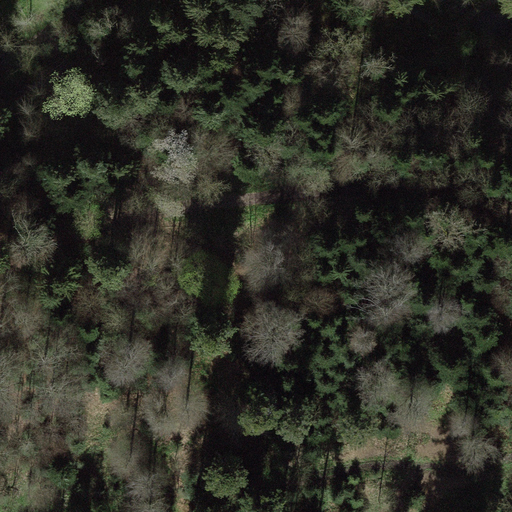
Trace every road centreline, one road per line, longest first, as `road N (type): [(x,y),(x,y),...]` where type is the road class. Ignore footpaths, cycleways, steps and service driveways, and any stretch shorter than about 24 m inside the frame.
road 1 (track): [(0,268),(129,219),(282,190),(436,193),(511,218)]
road 2 (track): [(191,511),(328,470),(479,464),(511,455)]
